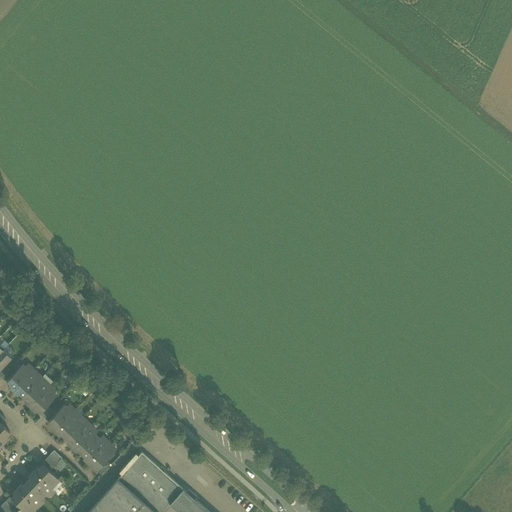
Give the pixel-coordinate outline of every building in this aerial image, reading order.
[(0,369),(5,364),(11,357),(3,350),(0,352),(0,369)] [(0,376),(1,377),(9,368),(5,364),(0,369),(0,376)] [(13,390),(30,372),(22,364),(14,372),(7,380),(12,385),(10,387),(13,390)] [(7,380),(14,372),(9,368),(1,377),(5,381),(7,380)] [(23,396),(39,380),(30,372),(13,390),(16,392),(18,390),(23,396)] [(30,406),(47,388),(39,380),(23,396),(29,401),(27,403),(30,406)] [(47,404),(55,396),(47,388),(30,406),(32,408),(34,406),(40,412),(47,404)] [(43,417),(51,408),(47,404),(40,412),(39,413),(43,417)] [(55,430),(72,413),(63,405),(56,412),(48,420),(54,426),(52,428),(55,430)] [(48,420),(56,412),(51,408),(43,417),(47,421),(48,420)] [(65,436),(80,420),(72,413),(55,430),(57,433),(59,431),(65,436)] [(71,446),(88,428),(80,420),(65,436),(70,442),(68,443),(71,446)] [(1,423),(0,421),(0,438),(5,443),(7,441),(5,438),(11,432),(1,423)] [(81,452),(97,436),(88,428),(71,446),(74,449),(76,447),(81,452)] [(88,462),(105,444),(97,436),(81,452),(87,457),(85,459),(88,462)] [(105,461),(113,452),(105,444),(88,462),(96,470),(105,461)] [(54,450),(50,454),(58,462),(62,458),(54,450)] [(188,493),(141,452),(117,479),(155,511),(209,511),(193,497),(194,495),(190,491),(188,493)] [(50,454),(46,458),(54,466),(58,462),(50,454)] [(54,466),(46,458),(41,462),(43,464),(50,471),(54,466)] [(109,465),(105,461),(96,470),(101,474),(109,465)] [(50,471),(43,464),(40,468),(38,466),(33,471),(50,487),(59,479),(50,471)] [(50,487),(33,471),(28,475),(30,477),(27,481),(43,496),(50,487)] [(155,511),(117,479),(88,511),(155,511)] [(43,496),(27,481),(24,484),(22,482),(17,487),(35,504),(43,496)] [(35,504),(17,487),(12,492),(14,494),(11,498),(18,504),(21,507),(20,508),(23,511),(29,511),(36,505),(35,504)] [(5,500),(14,509),(18,504),(11,498),(9,496),(5,500)] [(1,505),(8,511),(10,511),(14,509),(5,500),(1,505)]
